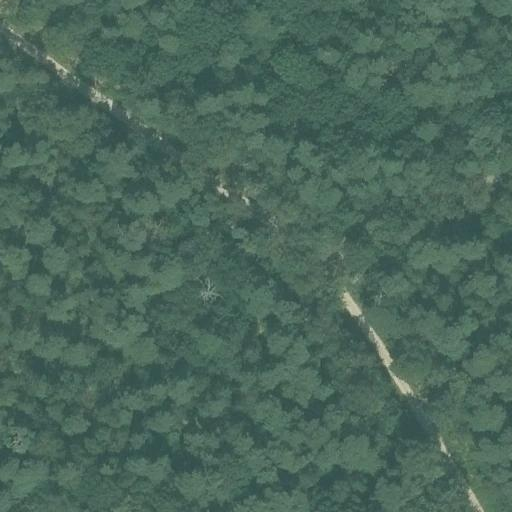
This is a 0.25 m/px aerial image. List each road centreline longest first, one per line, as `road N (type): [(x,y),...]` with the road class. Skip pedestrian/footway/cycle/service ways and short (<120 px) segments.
road 1 (track): [(279,232),(0,28)]
road 2 (track): [(477,511),(375,342),(322,271)]
